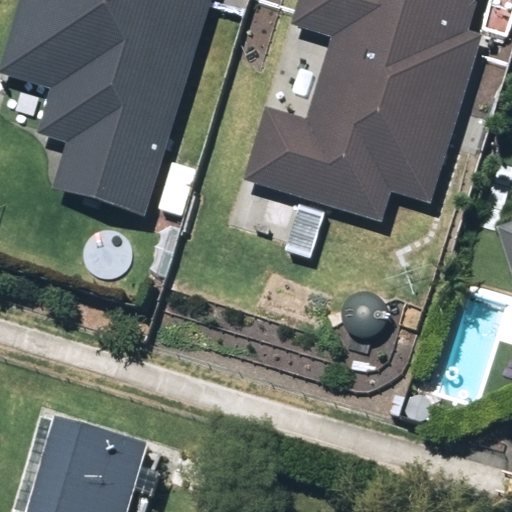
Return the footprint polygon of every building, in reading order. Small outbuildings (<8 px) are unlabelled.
[(158,231),(229,0),(26,0),(2,81),(59,99),(44,145),(73,154),(59,201),(158,231)] [(474,41),(486,0),(309,0),(299,34),(338,46),(311,131),(270,119),(248,193),(388,236),(397,204),(437,216),(489,46),(474,41)] [(511,233),(503,237),(511,265),(511,233)] [(50,383),(17,375),(9,405),(42,413),(50,383)] [(139,511),(157,455),(64,427),(38,511),(139,511)]
